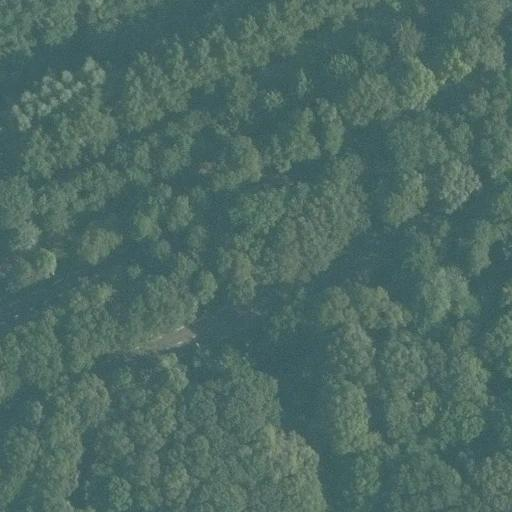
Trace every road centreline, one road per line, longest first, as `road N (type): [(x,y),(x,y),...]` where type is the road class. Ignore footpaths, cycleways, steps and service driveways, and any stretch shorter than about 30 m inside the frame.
road 1 (trunk): [(0,425),(511,189)]
road 2 (trunk): [(511,90),(0,325)]
road 3 (unclassified): [(198,511),(511,403)]
